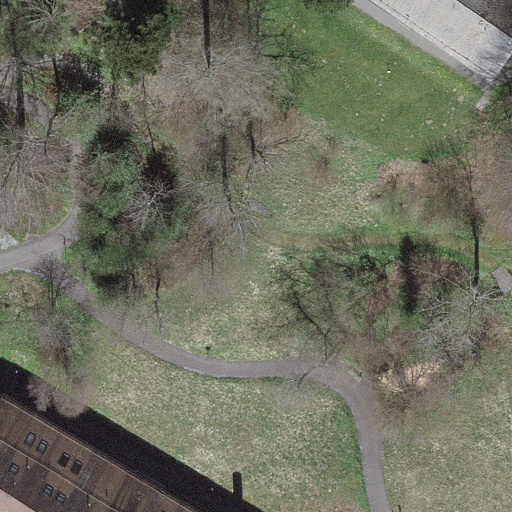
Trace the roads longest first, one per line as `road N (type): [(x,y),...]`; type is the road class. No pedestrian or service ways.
road 1 (unknown): [(381,511),(363,413),(344,387),(234,379),(187,363),(130,333),(39,248)]
road 2 (unknown): [(0,261),(81,227),(90,185),(68,135),(32,106),(0,98)]
road 3 (unknown): [(479,73),(365,0)]
